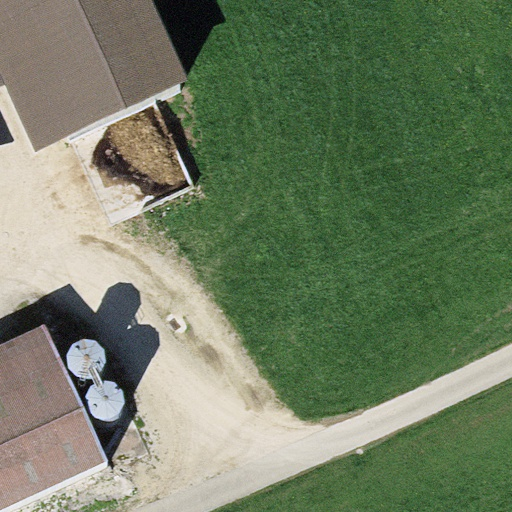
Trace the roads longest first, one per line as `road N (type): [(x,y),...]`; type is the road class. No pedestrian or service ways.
road 1 (track): [(511,356),(155,511)]
road 2 (track): [(0,277),(66,268),(133,286),(167,325),(235,479)]
